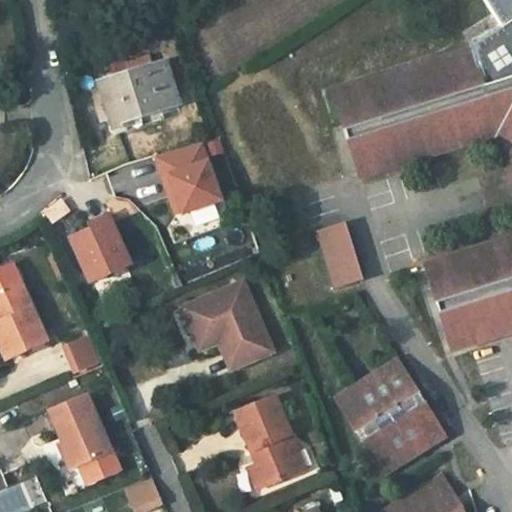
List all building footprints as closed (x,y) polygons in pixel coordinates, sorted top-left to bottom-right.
[(511,0),(483,0),(499,25),(511,16),(511,0)] [(511,16),(499,25),(468,44),(471,50),(484,94),(511,85),(511,16)] [(484,94),(471,50),(333,94),(346,138),(484,94)] [(163,61),(99,82),(113,129),(130,124),(128,118),(176,102),(163,61)] [(511,85),(484,94),(346,138),(358,175),(392,164),(498,131),(511,176),(511,239),(425,267),(451,355),(511,336),(511,85)] [(200,144),(154,160),(174,219),(220,204),(200,144)] [(67,158),(70,182),(86,180),(83,156),(67,158)] [(68,234),(90,283),(129,265),(107,216),(68,234)] [(343,222),(315,231),(333,285),(361,276),(343,222)] [(19,280),(0,288),(0,346),(5,358),(46,340),(19,280)] [(179,307),(193,343),(222,332),(237,367),(272,352),(242,281),(179,307)] [(222,332),(193,343),(197,352),(217,344),(228,371),(237,367),(222,332)] [(87,337),(63,346),(74,373),(98,363),(87,337)] [(398,362),(336,400),(381,471),(443,431),(398,362)] [(61,441),(72,467),(112,451),(87,393),(47,410),(61,441)] [(257,465),(265,486),(304,470),(275,396),(235,412),(257,465)] [(67,470),(72,467),(61,441),(56,443),(67,470)] [(265,486),(257,465),(250,468),(258,488),(265,486)] [(129,511),(143,511),(160,505),(147,478),(119,490),(129,511)] [(464,511),(443,478),(390,511),(464,511)]
